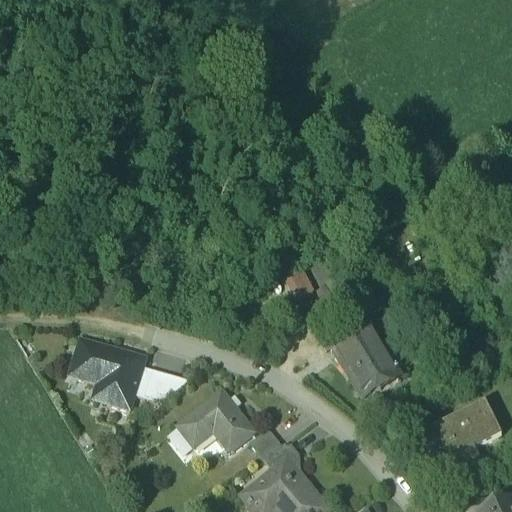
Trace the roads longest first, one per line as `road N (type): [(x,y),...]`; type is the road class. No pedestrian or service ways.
road 1 (residential): [(410,511),(333,424),(245,369),(143,336)]
road 2 (track): [(0,323),(143,336)]
